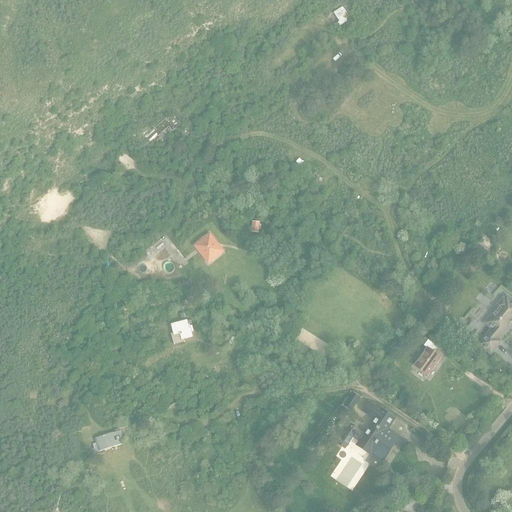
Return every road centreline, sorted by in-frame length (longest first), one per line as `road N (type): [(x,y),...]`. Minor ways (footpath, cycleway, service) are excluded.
road 1 (unknown): [(361,392),(257,397),(259,361),(195,341)]
road 2 (residential): [(463,511),(454,467),(511,404)]
